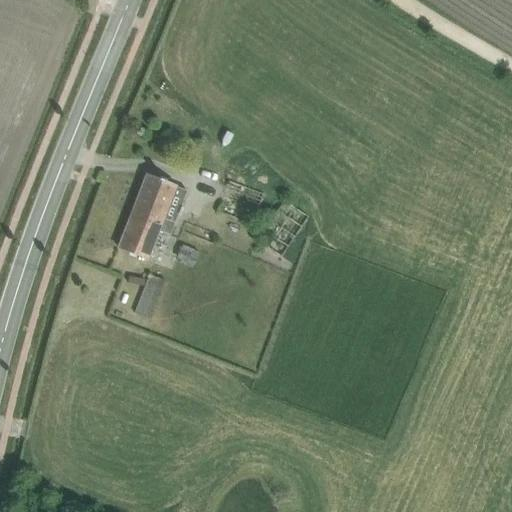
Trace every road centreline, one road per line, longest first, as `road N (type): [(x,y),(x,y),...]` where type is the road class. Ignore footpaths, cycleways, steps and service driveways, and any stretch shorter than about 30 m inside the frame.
road 1 (primary): [(0,349),(67,151),(130,0)]
road 2 (track): [(404,0),(511,65)]
